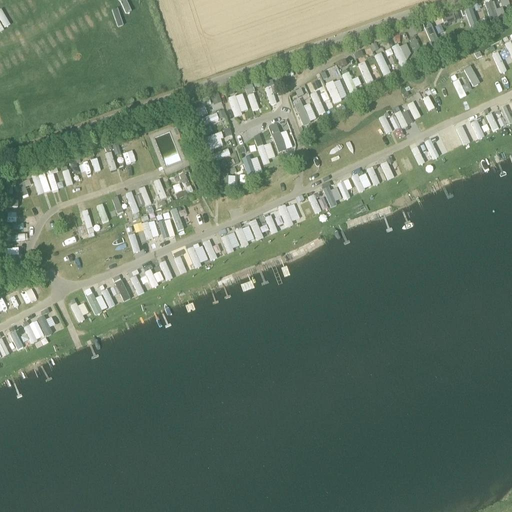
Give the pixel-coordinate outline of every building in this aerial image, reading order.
[(492,0),(496,10),(502,8),(498,0),(492,0)] [(495,10),(493,2),(485,4),(489,22),(504,19),(502,9),(495,10)] [(475,14),(467,16),(469,29),(477,27),(475,14)] [(429,42),(436,40),(431,24),(424,27),(429,42)] [(415,38),(408,41),(415,56),(422,53),(415,38)] [(406,45),(399,47),(398,46),(393,47),(398,69),(407,66),(405,58),(410,57),(406,45)] [(498,53),(492,55),(501,74),(506,72),(498,53)] [(380,54),(374,57),(383,77),(390,74),(380,54)] [(364,63),(358,65),(366,86),(373,83),(364,63)] [(471,66),(464,69),(472,87),(479,84),(471,66)] [(269,106),(276,104),(270,80),(264,82),(269,106)] [(453,83),(458,95),(464,93),(459,80),(453,83)] [(252,113),(259,111),(252,85),(245,87),(252,113)] [(234,117),(249,112),(242,94),(228,100),(234,117)] [(195,104),(199,116),(223,109),(219,97),(195,104)] [(429,97),(423,99),(430,116),(435,114),(429,97)] [(408,106),(414,121),(420,118),(414,103),(408,106)] [(499,127),(510,126),(509,108),(502,108),(502,120),(498,120),(499,127)] [(202,128),(226,116),(223,110),(199,121),(202,128)] [(402,129),(413,124),(407,110),(395,116),(402,129)] [(493,114),(486,116),(492,133),(498,131),(493,114)] [(479,140),(484,137),(476,121),(471,124),(479,140)] [(292,149),(286,131),(279,134),(276,124),(268,127),(277,154),(292,149)] [(456,130),(463,147),(470,144),(462,127),(456,130)] [(223,138),(231,136),(229,130),(221,132),(223,138)] [(220,133),(202,140),(206,153),(222,147),(220,140),(222,139),(220,133)] [(449,153),(455,150),(446,135),(437,140),(442,150),(446,148),(449,153)] [(259,136),(253,138),(257,147),(262,146),(259,136)] [(432,160),(438,158),(431,140),(425,142),(432,160)] [(108,167),(106,154),(112,153),(113,156),(121,155),(119,144),(101,147),(105,167),(108,167)] [(263,167),(269,164),(268,160),(274,158),(269,144),(256,148),(263,167)] [(419,166),(424,163),(417,147),(411,150),(419,166)] [(246,154),(244,148),(238,150),(240,156),(246,154)] [(227,150),(211,157),(213,162),(229,156),(227,150)] [(110,176),(116,175),(113,153),(107,154),(110,176)] [(245,177),(261,174),(258,157),(242,160),(245,177)] [(92,161),(95,173),(101,172),(97,159),(92,161)] [(387,162),(380,165),(387,181),(394,178),(387,162)] [(118,169),(121,178),(130,175),(127,167),(118,169)] [(65,187),(72,186),(69,168),(63,168),(65,187)] [(372,168),(366,171),(374,187),(380,184),(372,168)] [(63,190),(62,182),(56,183),(54,172),(48,173),(51,192),(63,190)] [(358,193),(371,188),(367,175),(359,178),(358,175),(352,176),(358,193)] [(236,177),(227,177),(227,191),(236,191),(236,177)] [(337,184),(342,201),(355,197),(350,180),(337,184)] [(160,181),(153,183),(161,202),(167,199),(160,181)] [(146,188),(140,189),(145,207),(151,205),(146,188)] [(323,190),(330,209),(337,207),(335,202),(341,200),(337,189),(330,191),(329,188),(323,190)] [(131,193),(125,195),(133,215),(139,212),(131,193)] [(314,196),(308,199),(315,215),(321,212),(314,196)] [(119,201),(113,204),(120,220),(126,217),(119,201)] [(198,226),(194,211),(201,210),(200,204),(187,207),(192,228),(198,226)] [(293,226),(292,222),(299,220),(294,204),(278,209),(285,229),(293,226)] [(178,233),(184,231),(177,210),(163,214),(165,221),(173,219),(178,233)] [(88,211),(82,213),(89,238),(95,236),(88,211)] [(271,216),(266,218),(272,235),(277,233),(271,216)] [(257,242),(263,239),(256,220),(249,223),(257,242)] [(260,223),(262,226),(259,227),(262,234),(270,231),(266,221),(260,223)] [(163,241),(170,238),(164,222),(158,224),(163,241)] [(5,242),(25,241),(24,224),(4,225),(5,242)] [(144,232),(148,244),(160,241),(155,224),(142,228),(141,224),(133,226),(136,234),(144,232)] [(298,237),(306,233),(302,225),(293,229),(298,237)] [(242,249),(249,246),(247,242),(255,239),(249,226),(235,233),(242,249)] [(227,255),(234,252),(233,249),(239,247),(234,233),(221,238),(227,255)] [(128,237),(134,254),(140,252),(135,235),(128,237)] [(209,241),(203,244),(211,262),(218,259),(209,241)] [(188,249),(193,267),(207,264),(202,245),(188,249)] [(177,276),(186,273),(181,257),(172,260),(177,276)] [(167,262),(160,264),(165,283),(172,281),(167,262)] [(143,268),(151,289),(158,287),(150,266),(143,268)] [(157,284),(164,281),(160,272),(154,275),(157,284)] [(139,298),(145,295),(136,277),(130,280),(139,298)] [(123,302),(129,299),(122,281),(116,284),(123,302)] [(107,311),(102,296),(95,299),(91,289),(85,292),(94,316),(107,311)] [(108,290),(102,292),(108,310),(114,308),(108,290)] [(135,298),(124,302),(126,307),(137,303),(135,298)] [(84,304),(77,307),(75,300),(69,302),(77,324),(85,322),(83,317),(88,315),(84,304)] [(52,321),(47,323),(45,316),(31,321),(35,333),(43,331),(45,337),(52,335),(50,329),(54,328),(52,321)] [(31,326),(25,328),(30,344),(37,342),(31,326)] [(17,333),(10,335),(16,352),(23,349),(17,333)] [(27,335),(21,337),(25,345),(30,343),(27,335)] [(0,353),(2,359),(9,356),(3,339),(0,340),(0,353)]
